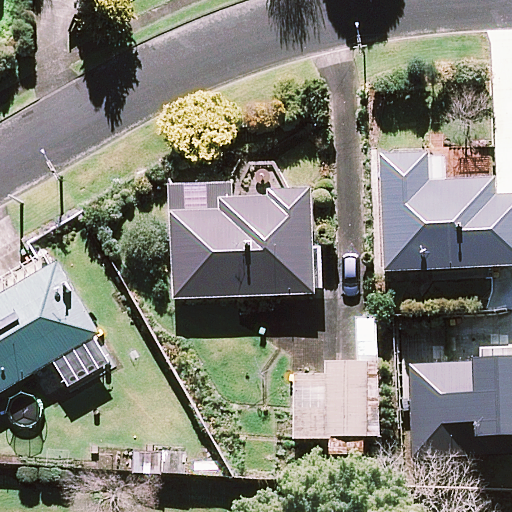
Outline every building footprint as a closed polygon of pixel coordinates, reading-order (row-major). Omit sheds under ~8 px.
[(9,0),(36,51),(116,10),(110,0),(9,0)] [(434,158),(380,160),(384,276),(511,271),(511,200),(492,201),(492,185),(435,187),(434,158)] [(174,303),(324,298),(322,247),(312,248),(311,195),(264,197),(263,187),(170,190),(174,303)] [(111,366),(54,269),(0,299),(0,397),(54,366),(69,390),(111,366)] [(378,442),(377,322),(360,322),(360,366),(327,367),(327,377),(295,378),(296,441),(329,441),(330,458),(364,458),(364,442),(378,442)] [(185,453),(135,453),(135,477),(185,477),(185,453)] [(179,480),(173,497),(152,489),(143,511),(208,511),(209,510),(204,509),(211,492),(179,480)]
